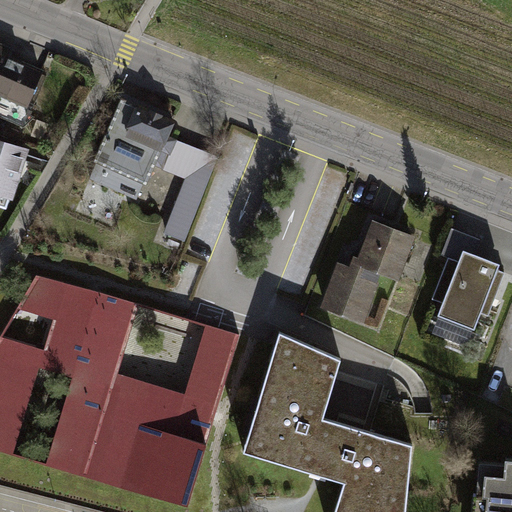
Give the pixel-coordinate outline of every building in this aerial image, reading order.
[(14,49),(0,43),(0,95),(26,107),(43,69),(11,57),(14,49)] [(177,119),(130,97),(94,175),(141,196),(177,119)] [(30,150),(0,139),(0,200),(12,204),(30,150)] [(418,225),(375,210),(359,255),(341,249),(320,306),(362,320),(380,270),(399,277),(418,225)] [(503,270),(452,251),(422,330),(473,350),(503,270)] [(238,328),(221,323),(35,270),(0,336),(0,449),(188,508),(215,404),(238,328)] [(340,357),(281,334),(244,452),(344,481),(334,511),(407,511),(415,444),(319,415),(340,357)] [(511,511),(511,454),(484,452),(477,511),(511,511)]
